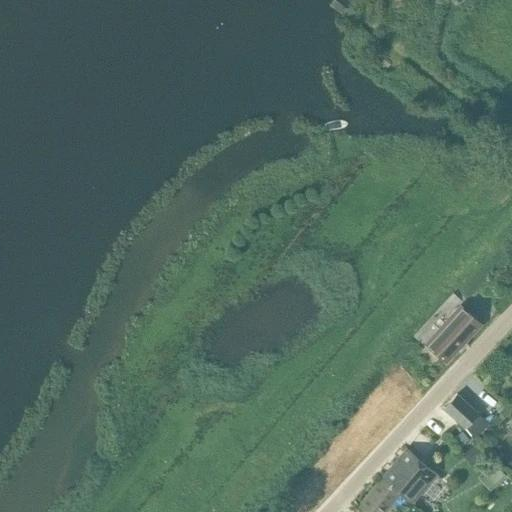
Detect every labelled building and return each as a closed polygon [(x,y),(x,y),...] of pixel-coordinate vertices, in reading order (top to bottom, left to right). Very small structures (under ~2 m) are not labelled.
[(444,363),(478,325),(458,308),(424,345),(444,363)] [(456,393),(441,409),(463,429),(476,414),(478,413),(456,393)] [(461,432),(453,438),(459,446),(467,439),(461,432)] [(476,444),(462,454),(471,466),(485,457),(476,444)] [(381,478),(399,493),(411,503),(436,473),(406,449),(381,478)] [(511,452),(511,451),(501,462),(511,472),(511,452)] [(363,511),(383,511),(399,493),(381,478),(357,507),(363,511)]
